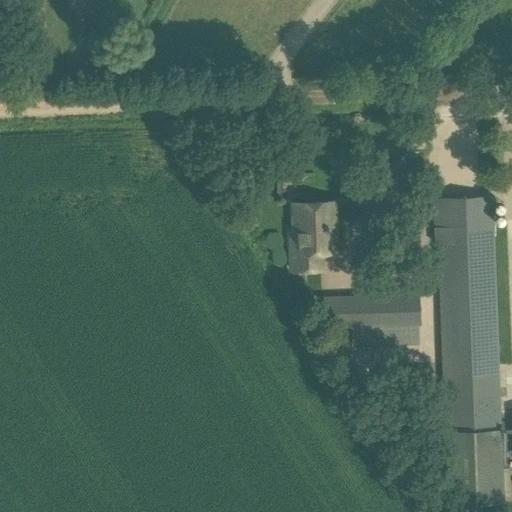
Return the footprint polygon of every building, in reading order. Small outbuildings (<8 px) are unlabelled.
[(20,35),(20,72),(45,72),(45,35),(20,35)] [(491,195),(433,198),(435,242),(438,242),(450,503),(504,500),(491,195)] [(293,230),(289,230),(291,270),(320,268),(319,252),(335,252),(333,202),(292,204),(293,230)] [(511,240),(500,241),(503,351),(511,351),(511,240)] [(418,294),(350,297),(351,325),(419,322),(418,294)]
